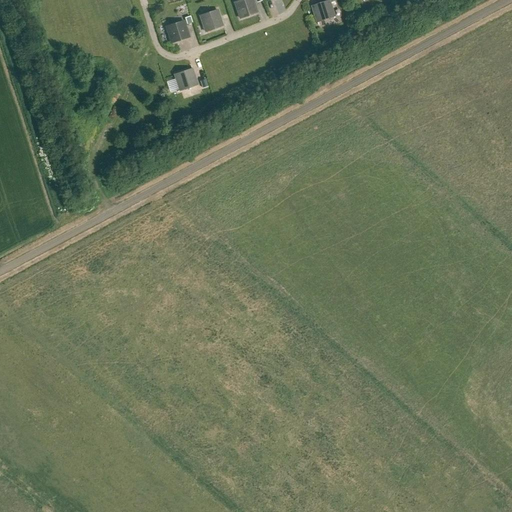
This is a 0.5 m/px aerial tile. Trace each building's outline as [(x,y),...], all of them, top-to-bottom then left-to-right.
[(254,0),(239,0),(234,2),(239,19),(258,13),(254,0)] [(328,1),(311,6),(317,23),(334,17),(328,1)] [(216,10),(199,16),(204,32),(221,26),(216,10)] [(189,37),(183,21),(166,27),(172,43),(189,37)] [(196,85),(190,69),(173,75),(179,91),(196,85)]
